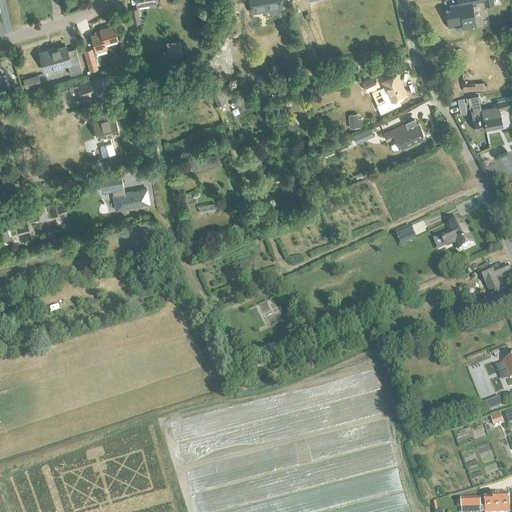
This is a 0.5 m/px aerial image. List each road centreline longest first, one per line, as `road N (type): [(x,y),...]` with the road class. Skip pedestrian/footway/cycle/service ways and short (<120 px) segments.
road 1 (residential): [(511,255),(417,59),(401,0)]
road 2 (unknown): [(286,270),(482,185)]
